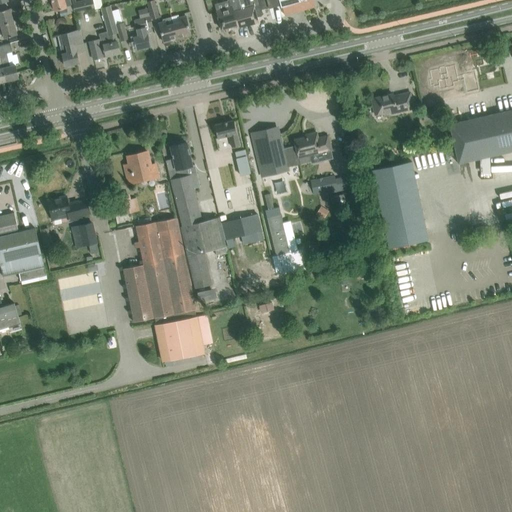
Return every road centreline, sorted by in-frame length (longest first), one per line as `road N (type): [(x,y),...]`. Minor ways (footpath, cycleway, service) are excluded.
road 1 (primary): [(381,35),(62,109)]
road 2 (primary): [(72,120),(384,49)]
road 3 (residential): [(53,89),(182,58),(207,42)]
road 4 (residential): [(207,42),(228,47),(331,25),(337,0)]
road 5 (primary): [(511,4),(381,35)]
road 6 (primary): [(384,49),(511,19)]
